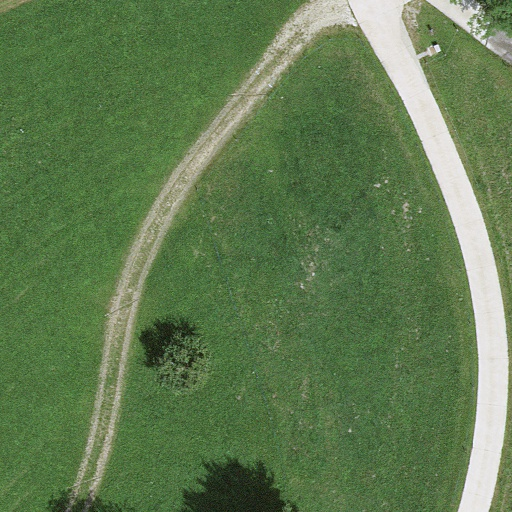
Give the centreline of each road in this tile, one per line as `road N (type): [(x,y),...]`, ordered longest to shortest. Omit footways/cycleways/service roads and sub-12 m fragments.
road 1 (track): [(77,511),(99,449),(130,289),(155,227),(195,157),(317,15),(343,0)]
road 2 (track): [(377,0),(445,160),(482,273),(493,367),(472,511)]
